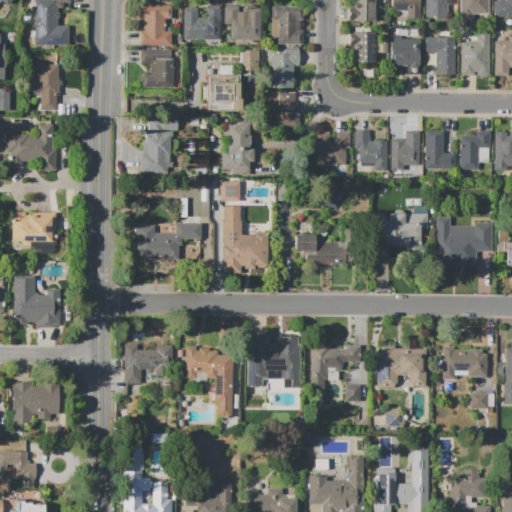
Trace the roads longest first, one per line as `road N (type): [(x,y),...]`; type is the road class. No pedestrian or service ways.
road 1 (residential): [(103,307),(511,308)]
road 2 (tertiary): [(99,511),(103,232)]
road 3 (residential): [(511,103),(363,103),(330,94),(323,0)]
